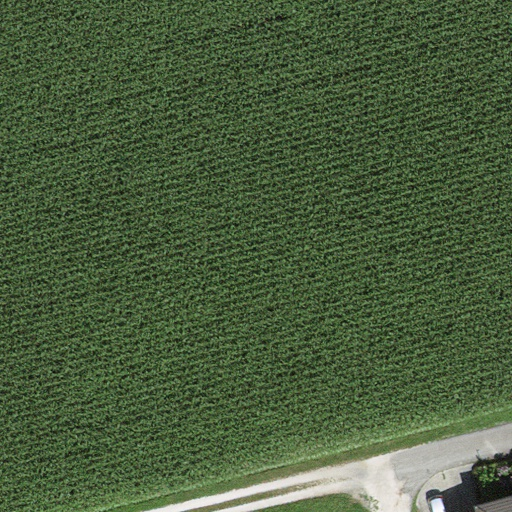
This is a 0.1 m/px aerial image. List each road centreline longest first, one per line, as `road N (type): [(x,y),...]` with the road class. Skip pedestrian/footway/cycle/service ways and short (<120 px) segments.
road 1 (track): [(199,511),(390,466),(400,511)]
road 2 (residential): [(511,436),(390,466)]
